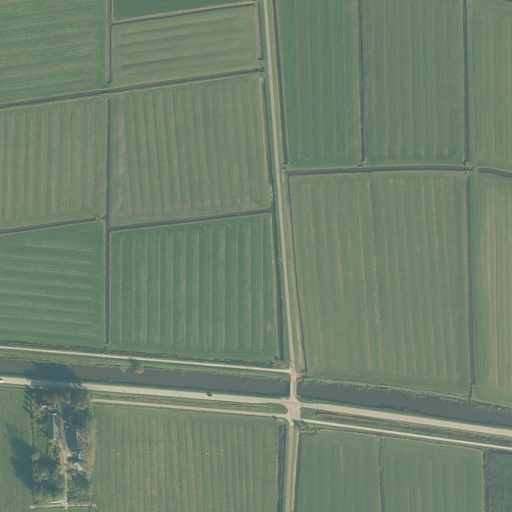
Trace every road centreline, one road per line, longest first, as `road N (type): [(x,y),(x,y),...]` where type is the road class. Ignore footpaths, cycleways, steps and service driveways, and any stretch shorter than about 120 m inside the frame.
road 1 (unclassified): [(293,403),(264,0)]
road 2 (secondary): [(293,403),(0,379)]
road 3 (secondary): [(511,433),(293,403)]
